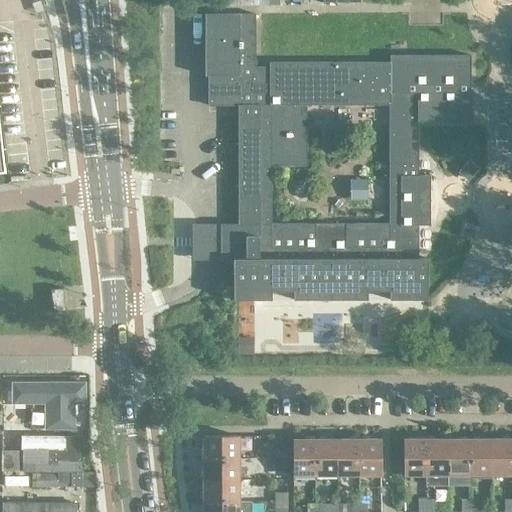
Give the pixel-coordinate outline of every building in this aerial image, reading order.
[(220,236),(214,236),(214,248),(220,247),(220,259),(233,259),(233,300),(271,299),(271,291),(293,291),(293,299),(367,299),(367,291),(389,290),(389,299),(427,299),(427,258),(417,258),(417,225),(430,225),(430,175),(417,175),(417,122),(470,122),(470,55),(389,55),(389,62),(269,62),(269,67),(254,67),(254,14),(239,14),(239,13),(204,13),(204,76),(208,76),(208,105),(238,105),(238,224),(220,225),(220,236)] [(467,180),(478,168),(468,159),(458,172),(467,180)] [(464,222),(460,233),(472,238),(476,227),(464,222)] [(220,236),(220,225),(192,225),(192,259),(220,259),(220,247),(214,248),(214,236),(220,236)] [(63,287),(50,289),(53,311),(65,310),(63,287)] [(253,355),(253,338),(237,337),(237,355),(253,355)] [(73,382),(12,382),(12,402),(44,402),(44,427),(73,427),(73,382)] [(65,435),(21,435),(21,449),(32,449),(32,463),(45,463),(45,464),(56,464),(56,471),(70,471),(70,461),(71,461),(71,449),(65,449),(65,435)] [(239,435),(203,436),(203,458),(239,458),(239,435)] [(511,438),(491,439),(491,475),(511,475),(511,438)] [(316,475),(316,439),(293,439),(293,475),(316,475)] [(337,439),(316,439),(316,475),(337,475),(337,439)] [(359,439),(337,439),(337,475),(359,475),(359,439)] [(381,439),(359,439),(359,475),(381,475),(381,439)] [(404,439),(404,475),(426,475),(426,439),(404,439)] [(448,439),(426,439),(426,475),(426,486),(448,486),(448,439)] [(469,439),(448,439),(448,486),(469,486),(469,475),(469,439)] [(491,439),(469,439),(469,475),(491,475),(491,439)] [(275,449),(275,457),(287,457),(287,449),(275,449)] [(287,457),(275,457),(275,465),(287,465),(287,457)] [(239,458),(203,458),(203,480),(239,480),(239,458)] [(95,487),(94,474),(80,474),(80,487),(95,487)] [(239,480),(203,480),(203,501),(239,501),(239,480)] [(287,492),(275,492),(275,500),(288,500),(287,492)] [(418,499),(418,511),(427,511),(427,499),(418,499)] [(427,499),(427,511),(435,511),(435,499),(427,499)] [(470,500),(462,499),(462,511),(470,511),(470,500)] [(288,500),(275,500),(275,508),(288,508),(288,500)] [(470,500),(470,511),(478,511),(478,500),(470,500)] [(239,501),(203,501),(203,511),(250,511),(251,501),(239,501)]
